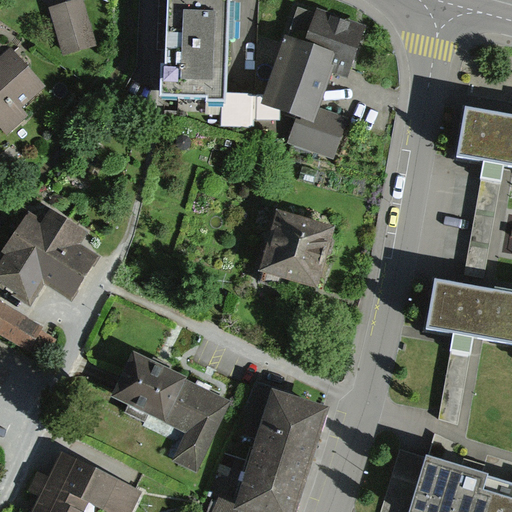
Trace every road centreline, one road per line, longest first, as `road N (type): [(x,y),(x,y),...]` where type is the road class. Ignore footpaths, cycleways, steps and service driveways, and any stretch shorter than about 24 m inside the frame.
road 1 (residential): [(326,511),(386,317),(443,2)]
road 2 (residential): [(117,255),(0,495)]
road 3 (residential): [(152,0),(157,122)]
